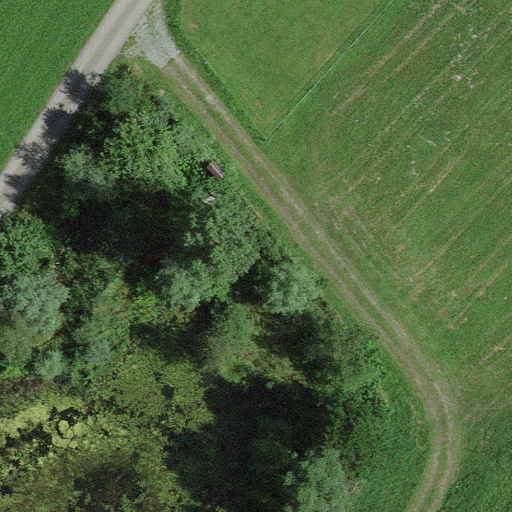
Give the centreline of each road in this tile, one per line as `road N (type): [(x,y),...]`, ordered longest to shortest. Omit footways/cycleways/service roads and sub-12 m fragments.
road 1 (track): [(433,511),(450,452),(425,390),(167,77),(118,35)]
road 2 (track): [(0,218),(144,0)]
